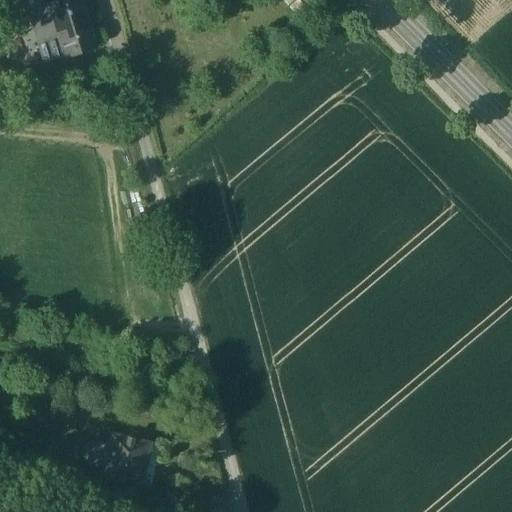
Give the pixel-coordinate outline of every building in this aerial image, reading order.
[(7,0),(0,2),(0,21),(23,14),(19,0),(7,0)] [(58,42),(63,58),(94,48),(79,0),(66,0),(47,6),(51,22),(47,23),(53,44),(58,42)] [(109,434),(107,445),(102,467),(99,477),(139,487),(150,444),(109,434)] [(86,463),(102,467),(107,445),(91,441),(84,446),(81,456),(86,463)] [(163,511),(168,511),(199,511),(202,501),(168,492),(163,511)]
